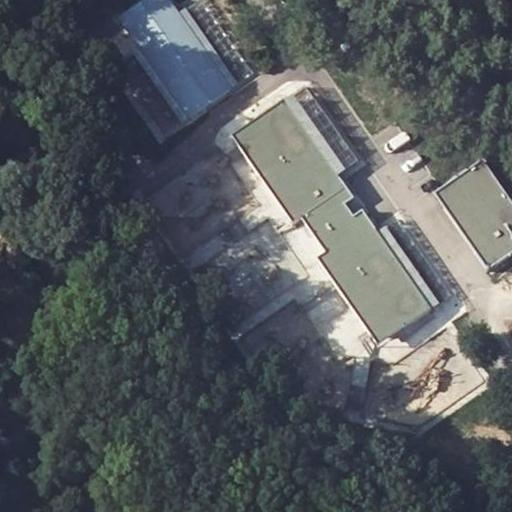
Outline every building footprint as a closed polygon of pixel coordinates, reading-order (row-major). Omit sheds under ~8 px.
[(137,7),(119,18),(188,119),(229,91),(167,0),(156,0),(140,11),(137,7)] [(355,29),(327,0),(324,0),(308,15),(338,45),(355,29)] [(355,201),(285,102),(257,121),(264,131),(239,149),(293,226),(301,221),(325,255),(316,261),(379,349),(431,312),(362,212),(354,218),(346,206),(355,201)] [(264,131),(257,121),(232,139),(239,149),(264,131)] [(511,203),(483,162),(441,190),(483,251),(476,256),(487,272),(511,255),(511,203)] [(441,190),(434,195),(476,256),(483,251),(441,190)]
